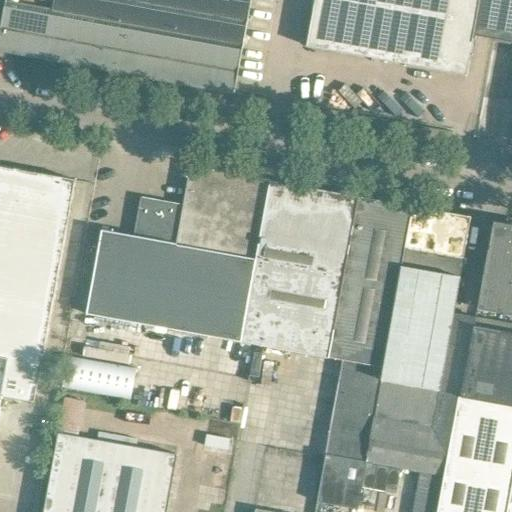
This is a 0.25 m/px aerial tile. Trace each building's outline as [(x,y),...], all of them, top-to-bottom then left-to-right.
[(0,0),(0,50),(11,52),(217,90),(233,93),(250,0),(53,0),(52,9),(5,0),(5,1),(0,0)] [(473,35),(511,41),(511,0),(314,0),(306,45),(465,74),(473,35)] [(183,205),(176,243),(256,258),(270,181),(270,180),(191,165),(183,205)] [(59,264),(72,191),(74,180),(33,172),(19,170),(19,169),(14,168),(14,169),(0,166),(0,355),(8,357),(1,395),(34,401),(59,264)] [(256,258),(241,341),(328,357),(358,196),(357,196),(357,197),(325,191),(270,181),(256,258)] [(342,359),(325,455),(366,462),(401,468),(419,471),(444,476),(457,397),(458,392),(439,389),(453,313),(463,257),(466,258),(467,257),(467,256),(463,255),(469,220),(470,220),(471,216),(381,200),(360,196),(358,196),(328,357),(342,359)] [(141,197),(133,236),(176,243),(183,205),(141,197)] [(511,224),(493,221),(477,309),(511,315),(511,224)] [(101,229),(86,313),(241,341),(256,258),(176,243),(133,236),(101,229)] [(458,392),(457,397),(511,407),(511,333),(474,326),(462,393),(458,392)] [(0,399),(1,395),(8,357),(0,355),(0,399)] [(67,356),(62,387),(131,400),(136,369),(67,356)] [(511,407),(457,397),(444,476),(511,488),(511,407)] [(233,407),(230,421),(241,423),(243,409),(233,407)] [(165,511),(176,454),(58,433),(43,511),(165,511)] [(325,455),(317,501),(358,509),(362,486),(366,462),(325,455)] [(366,462),(362,486),(396,492),(401,468),(366,462)] [(437,511),(444,476),(419,471),(411,511),(437,511)] [(511,511),(511,488),(444,476),(437,511),(511,511)]
